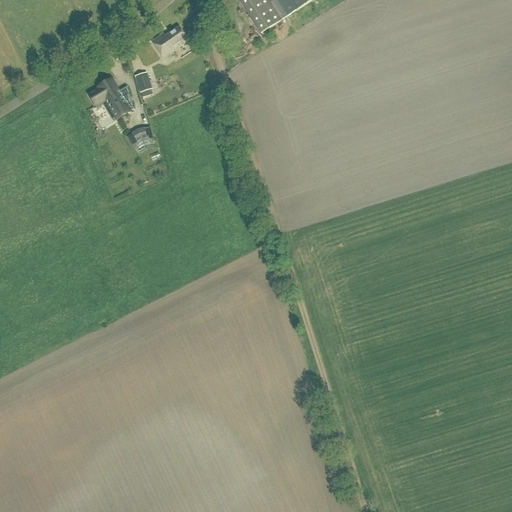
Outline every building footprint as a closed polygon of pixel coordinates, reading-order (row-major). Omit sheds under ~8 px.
[(317,0),(242,0),(240,1),(261,35),(317,0)] [(187,41),(178,28),(164,37),(162,35),(152,42),(162,59),(176,50),(175,48),(187,41)] [(153,90),(147,74),(135,78),(143,98),(152,95),(151,91),(153,90)] [(109,81),(89,94),(96,106),(105,100),(117,119),(131,110),(134,108),(127,86),(119,91),(115,85),(112,86),(109,81)] [(132,135),(140,148),(144,146),(148,145),(144,130),(138,131),(132,135)]
